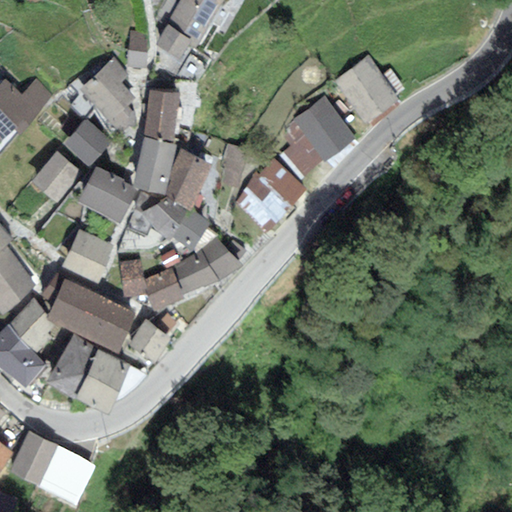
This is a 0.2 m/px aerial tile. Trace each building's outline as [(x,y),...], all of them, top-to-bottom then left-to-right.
[(225,0),(180,0),(166,24),(168,25),(155,47),(179,61),(188,46),(195,51),(225,0)] [(144,32),(129,31),(126,66),(144,68),(147,41),(143,41),(144,32)] [(369,57),(334,81),(364,125),(399,101),(369,57)] [(113,58),(79,90),(119,134),(137,119),(127,107),(135,99),(121,84),(128,77),(113,58)] [(0,143),(13,132),(19,137),(52,94),(35,80),(20,95),(5,79),(0,84),(0,143)] [(149,91),(143,137),(173,141),(179,95),(149,91)] [(293,122),(323,161),(324,164),(356,140),(324,98),(292,121),(293,122)] [(86,119),(63,145),(88,168),(111,141),(86,119)] [(323,161),(293,122),(288,126),(289,128),(281,134),(291,146),(279,156),(301,181),(323,161)] [(176,147),(144,139),(132,188),(138,191),(141,192),(165,197),(165,195),(169,179),(170,173),(176,147)] [(247,151),(227,144),(220,168),(223,170),(221,183),(238,189),(247,151)] [(167,198),(185,214),(187,211),(190,213),(191,211),(212,166),(180,149),(170,173),(169,179),(165,195),(167,198)] [(82,175),(56,153),(30,183),(56,205),(82,175)] [(306,191),(274,159),(258,176),(254,173),(235,204),(265,235),(306,191)] [(138,191),(132,188),(131,187),(95,169),(77,204),(120,226),(132,202),(138,191)] [(185,214),(167,198),(165,197),(141,192),(128,229),(147,236),(150,227),(168,244),(172,239),(185,214)] [(172,239),(192,252),(209,224),(191,211),(190,213),(187,211),(185,214),(172,239)] [(0,227),(0,251),(6,247),(12,241),(0,227)] [(114,247),(78,231),(61,269),(97,285),(114,247)] [(216,238),(171,269),(182,296),(219,283),(242,267),(216,238)] [(6,247),(0,251),(0,314),(2,317),(35,286),(6,247)] [(144,281),(141,260),(118,263),(123,299),(146,296),(144,281)] [(171,269),(144,281),(146,296),(153,314),(183,301),(182,296),(171,269)] [(41,297),(54,303),(65,281),(66,279),(54,273),(41,297)] [(137,317),(65,281),(54,303),(47,317),(45,320),(116,356),(137,317)] [(33,300),(8,327),(34,355),(60,328),(45,320),(47,317),(33,300)] [(164,312),(152,326),(166,336),(176,323),(164,312)] [(152,326),(145,321),(128,346),(154,365),(172,340),(166,336),(152,326)] [(8,327),(0,335),(0,371),(25,390),(46,367),(34,355),(8,327)] [(74,403),(97,352),(73,337),(46,385),(74,403)] [(130,366),(97,352),(74,403),(107,418),(130,366)] [(8,474),(38,488),(58,447),(28,433),(8,474)] [(0,475),(15,456),(0,444),(0,475)] [(95,467),(58,447),(38,488),(76,506),(95,467)] [(14,511),(19,503),(0,494),(0,511),(14,511)]
